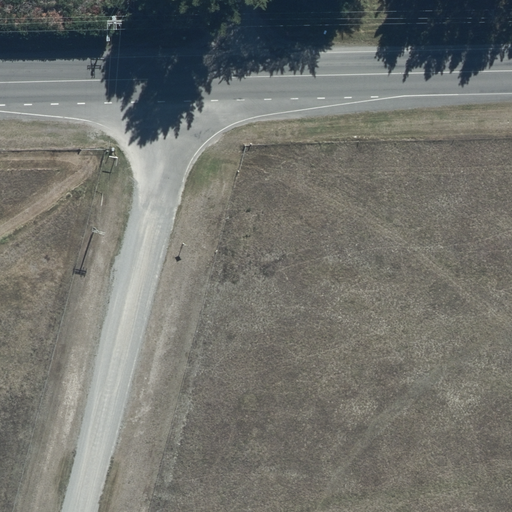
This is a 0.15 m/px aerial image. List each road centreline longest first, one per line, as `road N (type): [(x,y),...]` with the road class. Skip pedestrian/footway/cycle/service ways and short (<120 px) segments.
road 1 (unclassified): [(71,511),(184,75)]
road 2 (secondary): [(511,68),(184,75)]
road 3 (secondary): [(184,75),(0,80)]
